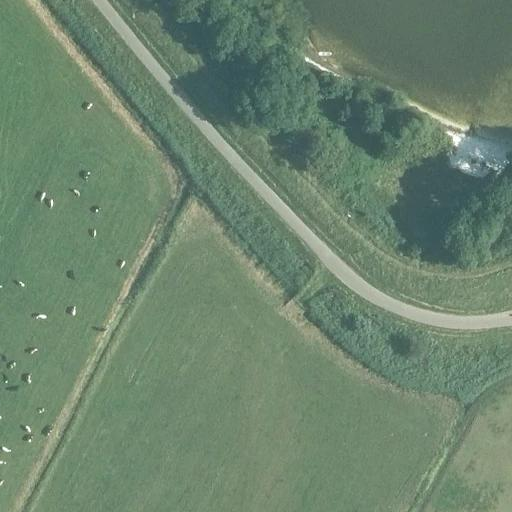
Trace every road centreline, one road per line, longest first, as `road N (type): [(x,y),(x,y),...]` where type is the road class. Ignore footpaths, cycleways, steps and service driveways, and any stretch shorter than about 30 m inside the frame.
road 1 (unclassified): [(511,320),(430,323),(379,304),(326,261),(94,0)]
road 2 (track): [(241,378),(280,316),(339,272)]
